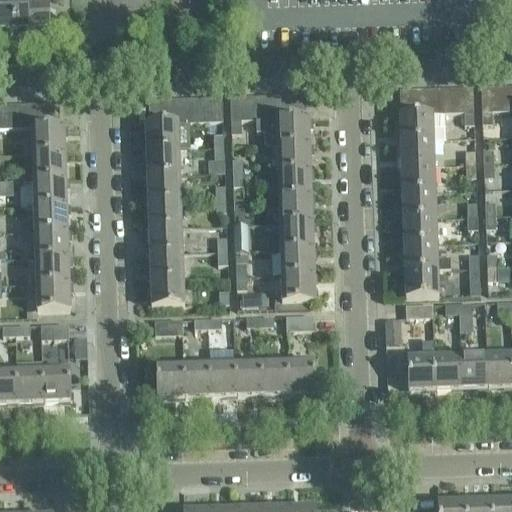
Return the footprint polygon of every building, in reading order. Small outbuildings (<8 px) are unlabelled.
[(0,0),(0,33),(26,32),(27,46),(49,45),(48,9),(26,9),(26,1),(11,2),(11,0),(0,0)] [(495,118),(507,117),(506,92),(494,93),(495,118)] [(462,119),(463,119),(475,119),(474,93),(461,94),(462,119)] [(482,118),(491,118),(495,118),(494,93),(482,93),(482,118)] [(438,120),(445,120),(450,120),(449,94),(437,95),(438,120)] [(449,94),(450,120),(462,119),(461,94),(449,94)] [(437,95),(425,95),(426,120),(413,121),(401,121),(400,121),(401,148),(434,147),(446,146),(445,120),(438,120),(437,95)] [(425,95),(412,96),(413,121),(426,120),(425,95)] [(400,96),(401,121),(413,121),(412,96),(400,96)] [(231,103),(231,127),(241,127),(256,126),(306,124),(305,101),(231,103)] [(149,106),(150,130),(178,129),(223,127),(222,103),(149,106)] [(0,134),(31,133),(61,132),(60,109),(0,110),(0,134)] [(492,130),(491,118),(482,118),(483,130),(492,130)] [(475,131),(475,119),(463,119),(464,131),(475,131)] [(276,153),(311,152),(310,124),(306,124),(256,126),(256,139),(265,138),(265,153),(276,153)] [(241,139),(241,127),(231,127),(232,140),(241,139)] [(145,130),(146,157),(179,156),(178,129),(150,130),(145,130)] [(31,133),(31,161),(65,160),(64,132),(61,132),(31,133)] [(213,140),(214,155),(223,155),(223,140),(213,140)] [(401,148),(401,174),(434,172),(434,147),(401,148)] [(276,153),(277,179),(312,177),(311,152),(276,153)] [(223,155),(214,155),(214,166),(224,166),(223,155)] [(146,157),(147,183),(180,182),(179,156),(146,157)] [(482,157),(483,171),(493,171),(492,156),(482,157)] [(464,157),(465,172),(475,171),(474,157),(464,157)] [(31,161),(32,187),(66,186),(65,160),(31,161)] [(232,165),(232,180),(242,180),(242,165),(232,165)] [(475,171),(465,172),(465,184),(475,183),(475,171)] [(493,171),(483,171),(483,183),(493,183),(493,171)] [(401,174),(402,200),(435,199),(434,172),(401,174)] [(277,179),(278,205),(313,203),(312,177),(277,179)] [(242,180),(232,180),(232,192),(243,192),(242,180)] [(147,183),(148,209),(181,208),(180,182),(147,183)] [(32,187),(33,213),(67,212),(66,186),(32,187)] [(215,192),(215,206),(225,206),(225,192),(215,192)] [(402,200),(403,226),(436,225),(435,199),(402,200)] [(278,205),(279,231),(314,230),(313,203),(278,205)] [(225,206),(215,206),(215,219),(225,218),(225,206)] [(148,209),(149,235),(182,234),(181,208),(148,209)] [(484,208),(485,223),(494,223),(494,208),(484,208)] [(467,209),(467,224),(477,223),(476,209),(467,209)] [(33,213),(34,239),(68,238),(67,212),(33,213)] [(233,230),(233,232),(247,232),(247,230),(244,230),(243,217),(234,217),(234,230),(233,230)] [(477,223),(467,224),(467,236),(477,235),(477,223)] [(494,223),(485,223),(485,235),(494,235),(494,223)] [(403,226),(404,251),(437,250),(436,225),(403,226)] [(279,231),(280,257),(314,255),(314,230),(279,231)] [(247,232),(233,232),(234,258),(248,257),(247,232)] [(149,235),(149,261),(183,260),(182,234),(149,235)] [(34,239),(35,265),(68,264),(68,238),(34,239)] [(216,244),(217,259),(227,259),(226,243),(216,244)] [(404,251),(405,278),(438,276),(451,276),(450,265),(438,265),(437,250),(404,251)] [(280,257),(281,283),(315,282),(314,255),(280,257)] [(227,259),(217,259),(217,270),(228,270),(227,259)] [(149,261),(150,287),(184,285),(183,260),(149,261)] [(235,261),(235,284),(246,284),(245,269),(248,269),(248,260),(235,261)] [(486,260),(486,275),(497,274),(496,260),(486,260)] [(468,261),(468,275),(478,275),(478,261),(468,261)] [(35,265),(36,291),(69,290),(68,264),(35,265)] [(497,274),(486,275),(487,287),(497,287),(497,274)] [(478,275),(468,275),(469,288),(479,287),(478,275)] [(438,276),(405,278),(406,303),(439,302),(438,276)] [(315,282),(281,283),(282,307),(274,307),(274,315),(316,314),(315,282)] [(246,284),(235,284),(236,296),(246,296),(246,284)] [(184,285),(150,287),(151,313),(185,312),(184,285)] [(69,290),(36,291),(36,317),(70,316),(69,290)] [(218,297),(219,310),(229,310),(229,297),(218,297)] [(261,297),(241,298),(242,313),(262,313),(261,297)] [(511,317),(511,307),(496,308),(497,318),(511,317)] [(460,319),(459,309),(444,310),(445,320),(460,319)] [(471,309),(459,309),(460,319),(472,318),(471,309)] [(407,312),(408,325),(433,324),(433,311),(407,312)] [(273,322),(259,323),(259,332),(273,332),(273,322)] [(259,332),(259,323),(246,323),(246,333),(259,332)] [(286,323),(287,338),(314,337),(313,323),(286,323)] [(208,335),(208,325),(194,325),(194,335),(208,335)] [(220,325),(208,325),(208,335),(221,334),(220,325)] [(398,326),(386,327),(387,349),(399,348),(398,326)] [(155,328),(156,343),(182,342),(181,327),(155,328)] [(40,331),(41,346),(68,345),(67,330),(40,331)] [(16,342),(16,331),(2,332),(2,342),(16,342)] [(29,331),(16,331),(16,342),(29,341),(29,331)] [(462,395),(461,362),(435,363),(434,352),(422,352),(423,364),(408,364),(409,397),(462,395)] [(511,360),(487,361),(488,394),(511,392),(511,360)] [(487,361),(461,362),(462,395),(488,394),(487,361)] [(315,367),(287,368),(289,401),(316,400),(315,367)] [(287,368),(261,369),(262,402),(289,401),(287,368)] [(261,369),(235,371),(236,403),(262,402),(261,369)] [(235,371),(210,372),(211,404),(236,403),(235,371)] [(210,372),(183,373),(185,405),(211,404),(210,372)] [(185,405),(183,373),(157,374),(159,406),(185,405)] [(70,375),(43,376),(45,409),(71,408),(70,375)] [(43,376),(17,377),(18,410),(45,409),(43,376)] [(17,377),(0,377),(0,410),(18,410),(17,377)]
